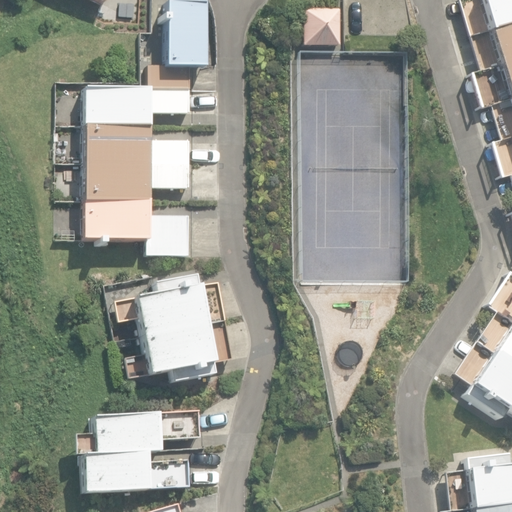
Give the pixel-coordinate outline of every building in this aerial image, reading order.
[(511,0),(458,0),(453,2),(464,38),(511,24),(511,0)] [(186,69),(202,69),(202,5),(162,5),(161,69),(186,69)] [(300,47),(337,47),(336,11),(300,11),(300,47)] [(475,73),(511,62),(511,24),(464,38),(475,73)] [(485,108),(511,100),(511,62),(475,73),(465,76),(475,112),(485,108)] [(185,115),(186,69),(161,69),(145,69),(145,84),(71,84),(71,129),(144,129),(144,115),(185,115)] [(495,143),(511,137),(511,100),(485,108),(495,143)] [(185,189),(185,142),(144,142),(144,129),(71,129),(71,203),(79,203),(144,203),(144,189),(185,189)] [(507,177),(511,175),(511,137),(495,143),(485,146),(495,180),(507,177)] [(184,257),(185,218),(144,218),(144,203),(79,203),(79,242),(142,242),(142,257),(184,257)] [(511,280),(503,275),(482,308),(491,314),(511,327),(511,280)] [(195,288),(193,277),(150,286),(151,295),(110,304),(114,325),(134,321),(138,340),(222,323),(214,284),(195,288)] [(511,370),(511,327),(491,314),(471,344),(511,370)] [(211,377),(209,366),(229,362),(222,323),(138,340),(141,357),(120,361),(124,381),(165,374),(168,385),(211,377)] [(511,418),(511,370),(471,344),(451,375),(467,386),(460,397),(496,420),(501,411),(511,418)] [(142,454),(156,454),(156,442),(196,440),(195,413),(89,419),(90,436),(69,437),(71,459),(77,458),(142,454)] [(143,464),(142,454),(77,458),(80,496),(186,490),(184,462),(143,464)] [(511,465),(504,466),(503,456),(459,460),(461,472),(441,474),(445,511),(511,504),(511,465)]
